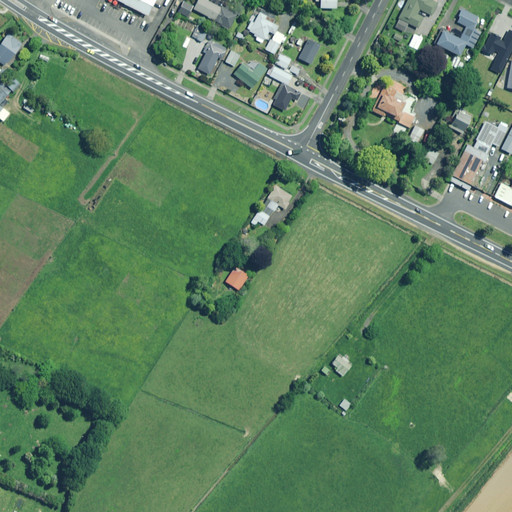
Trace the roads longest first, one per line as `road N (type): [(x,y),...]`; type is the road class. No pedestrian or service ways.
road 1 (primary): [(13,0),(302,153)]
road 2 (primary): [(302,153),(511,261)]
road 3 (unclassified): [(381,0),(302,153)]
